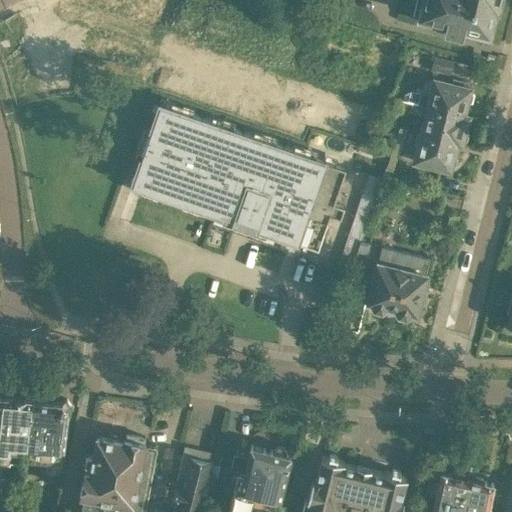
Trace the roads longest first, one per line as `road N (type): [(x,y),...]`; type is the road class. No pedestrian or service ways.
road 1 (unclassified): [(10,341),(287,382),(443,390)]
road 2 (residential): [(511,135),(443,390)]
road 3 (residential): [(10,341),(12,239),(0,150)]
